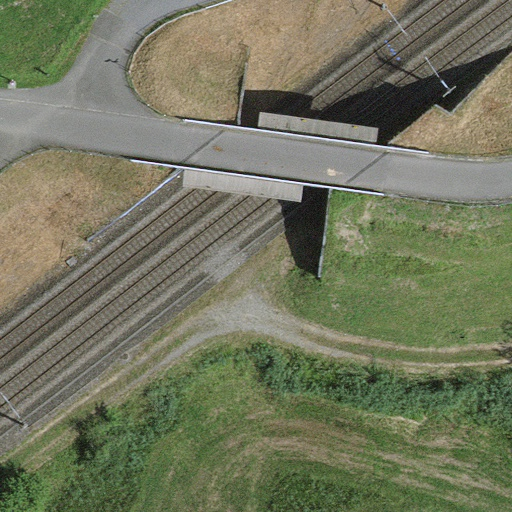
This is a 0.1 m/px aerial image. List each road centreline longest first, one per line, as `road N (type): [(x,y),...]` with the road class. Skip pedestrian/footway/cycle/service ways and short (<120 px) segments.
road 1 (track): [(511,349),(391,358),(216,329),(177,340),(0,478)]
road 2 (track): [(199,147),(477,183),(511,180)]
road 3 (track): [(163,0),(128,17),(109,41),(90,132)]
